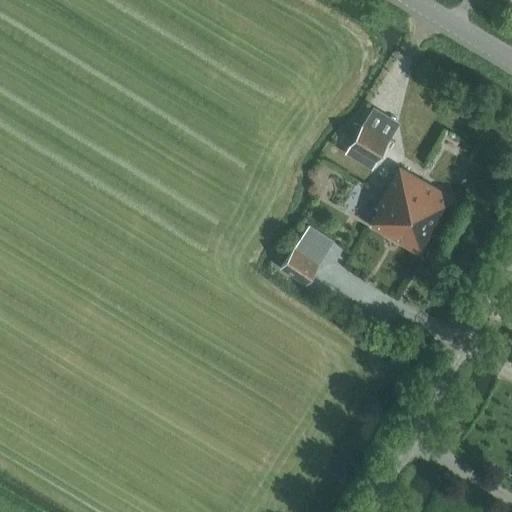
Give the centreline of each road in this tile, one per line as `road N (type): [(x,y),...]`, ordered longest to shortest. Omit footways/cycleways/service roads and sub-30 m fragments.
road 1 (tertiary): [(366,511),(511,251)]
road 2 (tertiary): [(511,63),(407,0)]
